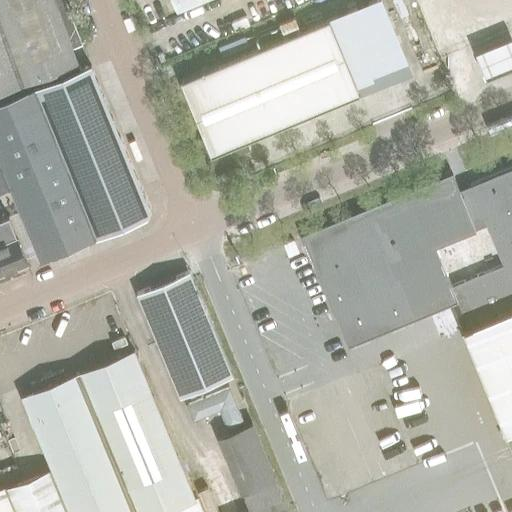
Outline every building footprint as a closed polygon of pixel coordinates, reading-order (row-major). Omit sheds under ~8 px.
[(0,0),(0,92),(22,84),(77,64),(71,47),(82,44),(64,0),(0,0)] [(212,0),(170,0),(177,15),(212,0)] [(327,18),(179,80),(203,138),(196,141),(211,176),(239,164),(235,155),(249,149),(245,140),(358,93),(327,18)] [(511,32),(473,48),(485,78),(511,66),(511,32)] [(91,65),(35,88),(96,236),(146,216),(149,208),(91,65)] [(0,162),(9,185),(40,259),(96,236),(35,88),(0,102),(0,162)] [(0,162),(0,188),(9,185),(0,162)] [(462,318),(465,327),(462,329),(505,433),(511,430),(511,166),(458,189),(452,174),(301,236),(346,346),(389,328),(396,345),(462,318)] [(0,271),(27,260),(17,235),(9,215),(0,218),(0,271)] [(293,239),(283,244),(288,256),(298,252),(293,239)] [(179,396),(230,375),(186,270),(136,291),(179,396)] [(202,511),(197,499),(133,350),(21,396),(22,397),(43,448),(51,467),(0,487),(0,511),(202,511)] [(287,511),(282,498),(245,511),(287,511)]
